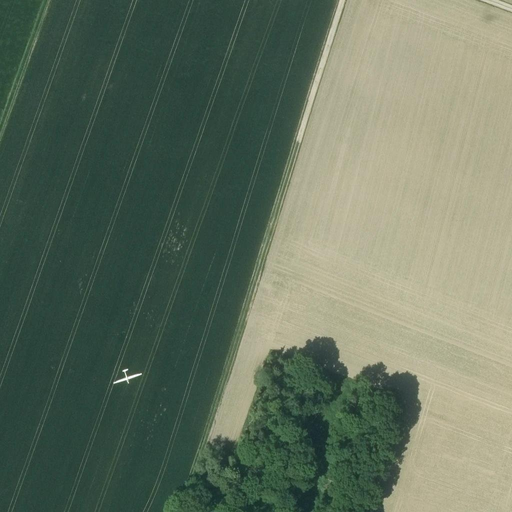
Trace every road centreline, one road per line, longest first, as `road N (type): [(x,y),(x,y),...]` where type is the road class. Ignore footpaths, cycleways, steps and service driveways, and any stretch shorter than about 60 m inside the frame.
road 1 (track): [(342,0),(184,511)]
road 2 (track): [(45,0),(0,127)]
